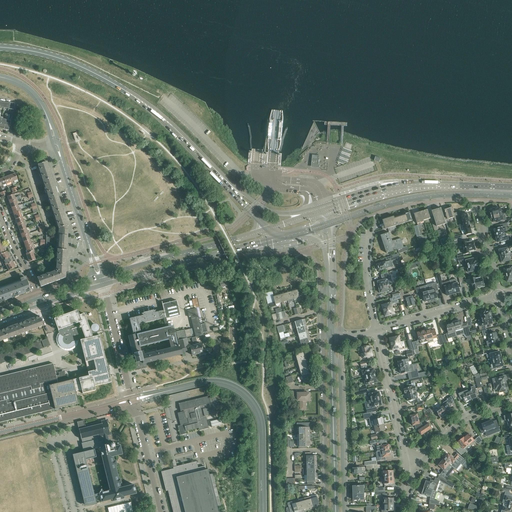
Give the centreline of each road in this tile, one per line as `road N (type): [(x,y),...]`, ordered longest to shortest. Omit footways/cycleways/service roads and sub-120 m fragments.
road 1 (secondary): [(219,173),(118,86),(60,58),(0,47)]
road 2 (residential): [(160,511),(102,285)]
road 3 (secondary): [(327,223),(417,197),(511,195)]
road 4 (unknown): [(191,382),(228,380),(252,399),(260,511)]
road 5 (residential): [(321,336),(326,511)]
road 6 (tertiary): [(102,285),(270,240)]
road 7 (tertiary): [(268,228),(105,274)]
road 8 (track): [(37,99),(65,101),(106,120),(173,187)]
road 9 (residential): [(345,511),(340,364),(331,356)]
road 10 (secondary): [(335,511),(331,356)]
road 11 (residential): [(412,471),(376,330)]
road 12 (residential): [(376,330),(498,295)]
road 13 (residential): [(511,401),(463,418),(412,471)]
